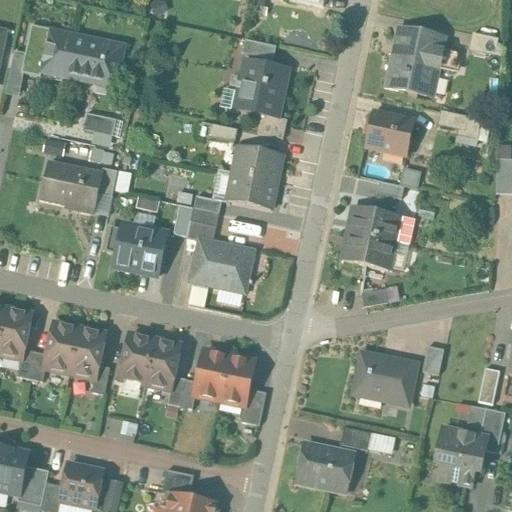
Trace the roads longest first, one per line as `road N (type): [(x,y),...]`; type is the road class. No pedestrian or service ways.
road 1 (residential): [(364,0),(291,337)]
road 2 (residential): [(0,278),(291,337)]
road 3 (residential): [(0,425),(259,477)]
road 4 (residential): [(291,337),(511,298)]
road 5 (residential): [(291,337),(259,477)]
